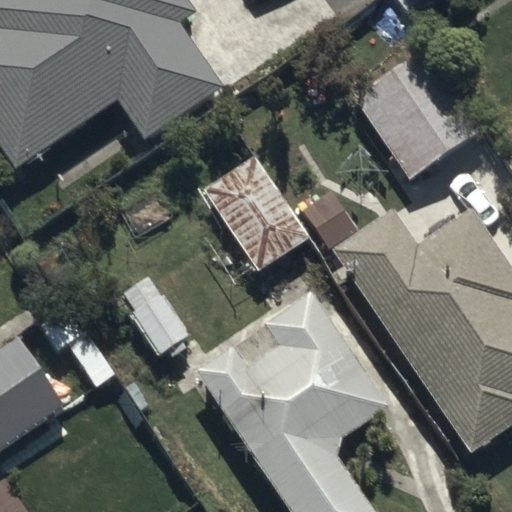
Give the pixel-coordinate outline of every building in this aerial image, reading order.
[(0,0),(0,155),(12,175),(118,107),(144,148),(227,96),(182,25),(193,17),(182,0),(0,0)] [(433,49),(357,102),(411,184),(488,134),(433,49)] [(314,245),(254,164),(203,201),(223,229),(204,243),(237,287),(256,273),(263,282),(314,245)] [(391,217),(334,255),(470,459),(511,431),(511,263),(480,216),(418,258),(391,217)] [(147,269),(112,292),(157,365),(193,342),(147,269)] [(317,297),(197,378),(286,511),(375,511),(335,452),(395,413),(317,297)] [(6,340),(0,343),(0,451),(55,417),(6,340)]
